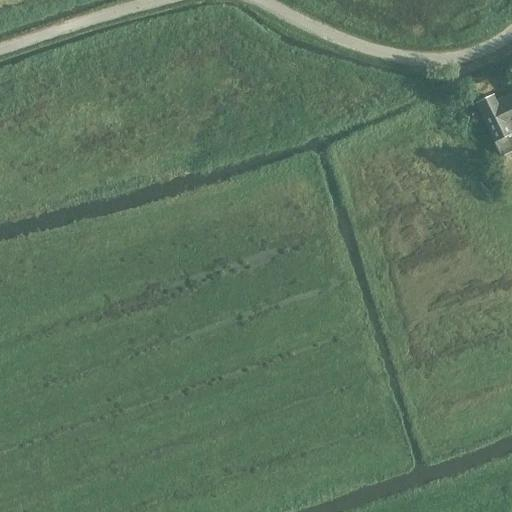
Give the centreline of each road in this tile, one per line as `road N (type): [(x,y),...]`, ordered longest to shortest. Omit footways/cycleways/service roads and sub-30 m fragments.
road 1 (unclassified): [(251,0),(369,53),(416,62),(464,59),(511,38)]
road 2 (unclassified): [(0,51),(172,0)]
